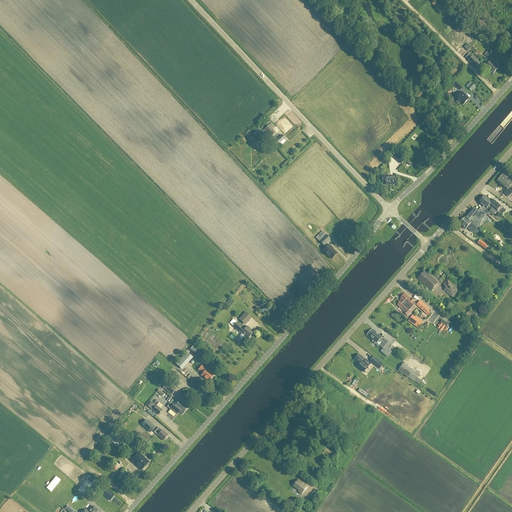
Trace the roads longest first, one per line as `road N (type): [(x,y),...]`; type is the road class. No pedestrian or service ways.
road 1 (unclassified): [(131,511),(346,269),(388,209)]
road 2 (tertiary): [(190,511),(428,244)]
road 3 (unclassified): [(388,209),(191,0)]
road 4 (unclassified): [(388,209),(511,81)]
road 5 (tertiary): [(428,244),(511,150)]
